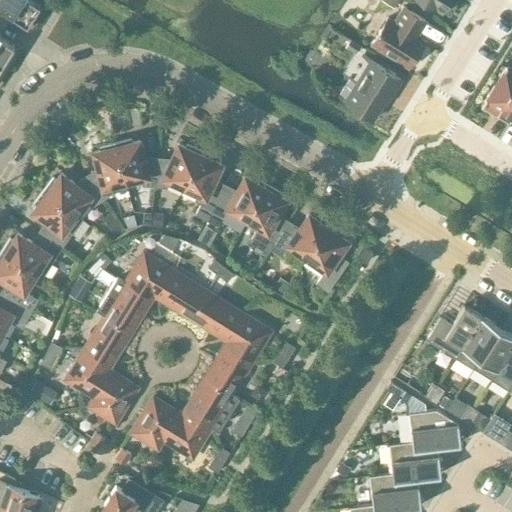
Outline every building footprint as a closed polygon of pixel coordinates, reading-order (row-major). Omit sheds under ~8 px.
[(0,0),(0,20),(6,12),(31,28),(42,9),(38,7),(40,4),(32,0),(0,0)] [(422,0),(441,12),(448,0),(422,0)] [(416,34),(425,19),(404,5),(394,21),(387,16),(371,42),(408,65),(424,40),(416,34)] [(0,64),(5,67),(16,50),(12,48),(14,45),(0,36),(0,64)] [(349,38),(345,45),(356,52),(361,45),(349,38)] [(390,94),(400,78),(364,55),(363,56),(370,60),(357,82),(350,77),(338,96),(372,117),(388,92),(390,94)] [(511,67),(506,63),(483,101),(498,110),(495,114),(508,122),(511,114),(511,67)] [(115,139),(126,182),(140,178),(141,184),(154,186),(156,160),(144,159),(139,138),(132,140),(131,135),(115,139)] [(98,170),(88,177),(102,198),(112,191),(111,186),(126,182),(115,139),(98,144),(100,148),(93,150),(98,170)] [(156,160),(154,186),(166,187),(169,182),(183,188),(201,148),(186,141),(184,145),(178,142),(169,161),(156,160)] [(201,148),(183,188),(197,194),(194,199),(200,202),(194,213),(207,219),(224,187),(212,181),(221,162),(214,159),(216,155),(201,148)] [(42,187),(78,214),(87,202),(91,206),(102,198),(88,177),(77,184),(61,171),(56,177),(52,174),(42,187)] [(224,187),(207,219),(217,224),(221,218),(240,230),(246,221),(245,221),(268,182),(253,174),(251,178),(244,174),(234,192),(224,187)] [(273,243),(286,222),(275,216),(286,198),(279,194),(281,190),(268,182),(245,221),(246,221),(257,227),(248,242),(267,253),(273,243)] [(48,222),(42,232),(62,246),(73,229),(82,217),(78,214),(42,187),(32,201),(36,204),(32,209),(48,222)] [(143,211),(142,224),(150,224),(151,212),(143,211)] [(102,217),(113,233),(121,228),(110,212),(102,217)] [(151,225),(161,226),(162,213),(152,212),(151,225)] [(286,222),(273,243),(284,250),(287,246),(305,258),(330,222),(316,212),(314,216),(308,212),(296,229),(286,222)] [(330,222),(305,258),(323,271),(316,281),(327,289),(345,263),(335,256),(347,239),(341,235),(343,231),(330,222)] [(205,224),(197,238),(205,242),(208,245),(217,230),(205,224)] [(0,248),(38,272),(42,275),(50,263),(62,246),(42,232),(34,243),(17,231),(13,237),(9,234),(0,248)] [(167,235),(159,249),(169,255),(177,241),(167,235)] [(356,255),(366,261),(372,250),(362,245),(356,255)] [(0,276),(9,283),(3,293),(31,309),(37,298),(26,291),(38,272),(0,248),(0,249),(0,276)] [(103,251),(95,259),(103,267),(111,258),(103,251)] [(144,251),(125,281),(151,297),(153,293),(158,295),(173,270),(144,251)] [(208,265),(218,273),(224,264),(214,257),(208,265)] [(95,259),(86,268),(94,276),(103,267),(95,259)] [(224,264),(218,273),(226,280),(234,271),(224,264)] [(173,270),(158,295),(191,316),(207,290),(173,270)] [(96,309),(105,315),(130,330),(151,297),(125,281),(117,276),(96,309)] [(207,290),(191,316),(224,337),(240,311),(207,290)] [(0,331),(3,333),(9,320),(21,326),(31,309),(3,293),(0,299),(0,331)] [(425,338),(438,346),(455,357),(482,315),(463,303),(451,323),(439,315),(425,338)] [(240,311),(224,337),(228,339),(226,343),(251,359),(270,329),(240,311)] [(105,315),(84,348),(110,363),(130,330),(105,315)] [(482,315),(455,357),(473,368),(477,361),(499,326),(482,315)] [(477,361),(473,368),(490,379),(511,343),(511,333),(499,326),(477,361)] [(285,339),(279,349),(288,355),(294,345),(285,339)] [(51,340),(46,351),(55,356),(60,345),(51,340)] [(226,343),(205,376),(231,392),(251,359),(226,343)] [(511,343),(490,379),(507,390),(511,382),(511,343)] [(66,377),(95,395),(96,396),(111,370),(107,367),(110,363),(84,348),(66,377)] [(272,360),(281,365),(288,355),(279,349),(272,360)] [(46,351),(40,362),(50,367),(55,356),(46,351)] [(96,396),(95,395),(89,404),(115,420),(136,386),(111,370),(96,396)] [(205,376),(184,410),(210,425),(231,392),(205,376)] [(35,377),(28,390),(41,396),(44,390),(41,381),(35,377)] [(398,393),(402,388),(390,381),(386,386),(398,393)] [(432,381),(424,394),(430,398),(438,385),(432,381)] [(438,385),(430,398),(435,401),(443,389),(438,385)] [(153,396),(132,430),(157,446),(163,437),(162,437),(178,411),(153,396)] [(466,403),(458,416),(465,420),(472,407),(466,403)] [(472,407),(465,420),(469,423),(478,410),(472,407)] [(409,427),(411,441),(412,440),(414,457),(438,455),(436,444),(460,441),(457,422),(435,408),(408,412),(409,427)] [(162,437),(163,437),(192,455),(210,425),(184,410),(182,414),(178,411),(162,437)] [(501,425),(493,437),(499,441),(507,429),(501,425)] [(507,429),(499,441),(504,444),(511,432),(507,429)] [(95,430),(89,440),(97,446),(104,436),(95,430)] [(388,443),(392,472),(393,472),(395,489),(418,486),(416,475),(440,473),(438,455),(414,457),(412,440),(411,441),(388,443)] [(220,445),(214,455),(222,460),(229,450),(220,445)] [(123,462),(130,452),(121,446),(114,457),(123,462)] [(207,465),(216,471),(222,460),(214,455),(207,465)] [(329,477),(330,478),(343,476),(344,477),(351,467),(340,460),(329,477)] [(368,475),(372,503),(373,503),(374,511),(397,511),(397,506),(420,504),(418,486),(395,489),(393,472),(392,472),(368,475)] [(115,484),(103,503),(113,509),(110,511),(154,511),(155,511),(163,498),(128,477),(121,488),(115,484)] [(0,503),(1,504),(24,511),(33,511),(39,494),(8,483),(0,480),(0,503)] [(348,506),(349,511),(374,511),(373,503),(372,503),(348,506)]
